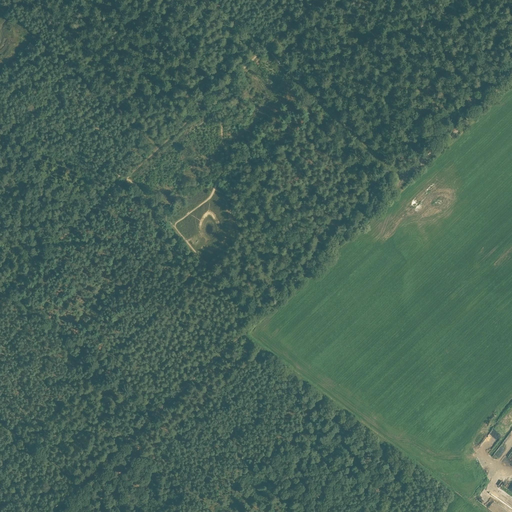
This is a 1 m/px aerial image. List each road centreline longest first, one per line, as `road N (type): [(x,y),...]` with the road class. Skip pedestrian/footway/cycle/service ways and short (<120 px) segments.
road 1 (track): [(0,1),(156,144)]
road 2 (track): [(261,45),(405,178)]
road 3 (track): [(271,305),(405,178)]
road 4 (track): [(405,178),(511,77)]
